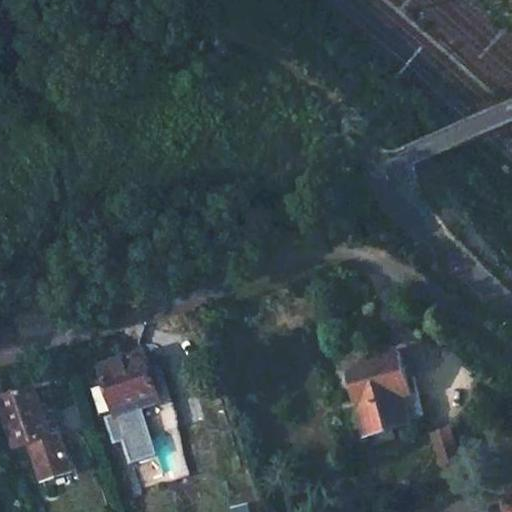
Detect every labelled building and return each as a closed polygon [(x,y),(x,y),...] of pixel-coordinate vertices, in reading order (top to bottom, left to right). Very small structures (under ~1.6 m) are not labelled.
[(153,355),(110,369),(126,421),(147,414),(170,407),(153,355)] [(408,355),(357,368),(379,438),(428,425),(422,406),(430,403),(423,380),(416,382),(408,355)] [(29,395),(0,406),(0,413),(13,453),(31,446),(44,485),(73,475),(52,417),(49,418),(47,410),(41,412),(36,399),(31,400),(29,395)] [(147,414),(126,421),(134,445),(141,466),(161,460),(147,414)] [(134,445),(126,421),(117,424),(126,448),(134,445)] [(439,463),(460,459),(454,424),(432,428),(439,463)] [(511,511),(511,493),(499,498),(502,511),(511,511)]
